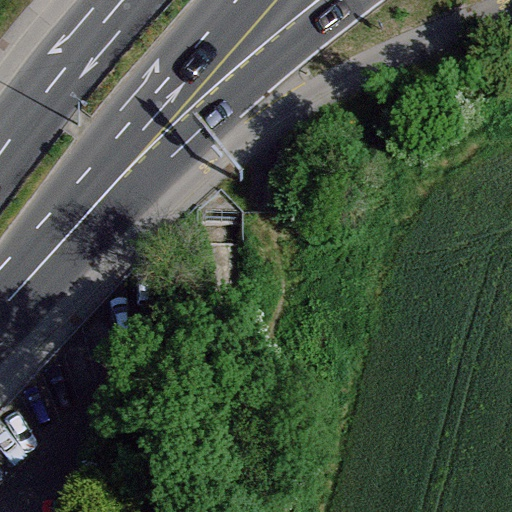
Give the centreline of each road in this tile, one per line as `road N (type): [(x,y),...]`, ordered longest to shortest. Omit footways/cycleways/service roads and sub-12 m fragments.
road 1 (motorway): [(101,199),(356,0)]
road 2 (primary): [(101,199),(267,0)]
road 3 (primary): [(125,0),(0,153)]
road 4 (primary): [(0,316),(101,199)]
